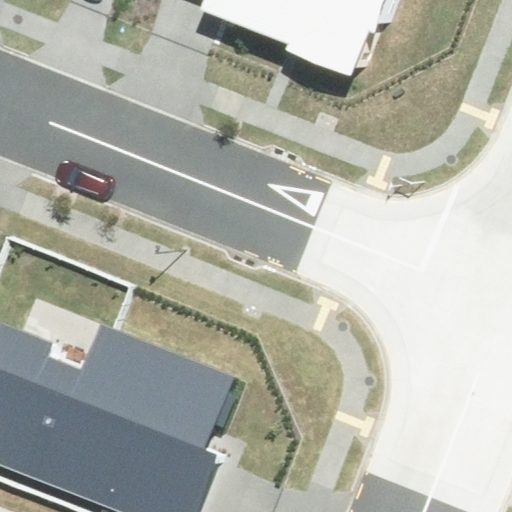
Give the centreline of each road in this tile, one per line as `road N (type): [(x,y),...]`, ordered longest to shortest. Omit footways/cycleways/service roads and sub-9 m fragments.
road 1 (residential): [(476,290),(0,104)]
road 2 (residential): [(388,511),(476,290)]
